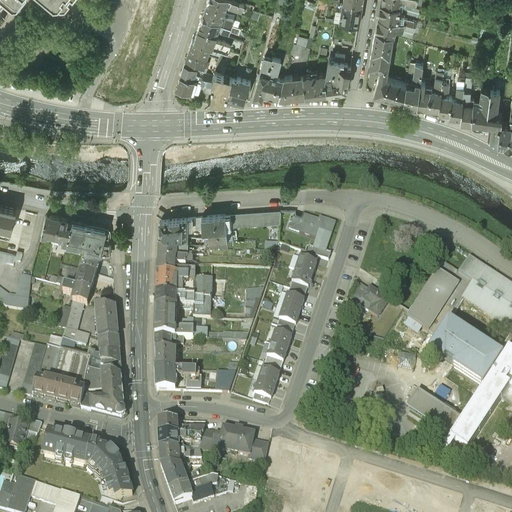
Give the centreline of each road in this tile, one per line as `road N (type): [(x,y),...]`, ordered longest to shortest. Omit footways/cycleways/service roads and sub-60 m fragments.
road 1 (residential): [(359,201),(285,423)]
road 2 (primary): [(153,126),(352,119)]
road 3 (secondary): [(144,209),(142,406)]
road 4 (residential): [(167,206),(359,201)]
road 5 (primary): [(352,119),(423,130),(511,168)]
road 6 (residential): [(359,201),(430,219),(511,267)]
road 7 (residential): [(144,437),(0,402)]
road 8 (residential): [(144,209),(95,212),(0,197)]
road 9 (residential): [(285,423),(226,408),(142,406)]
road 10 (residential): [(193,0),(153,126)]
road 11 (residential): [(372,0),(352,119)]
